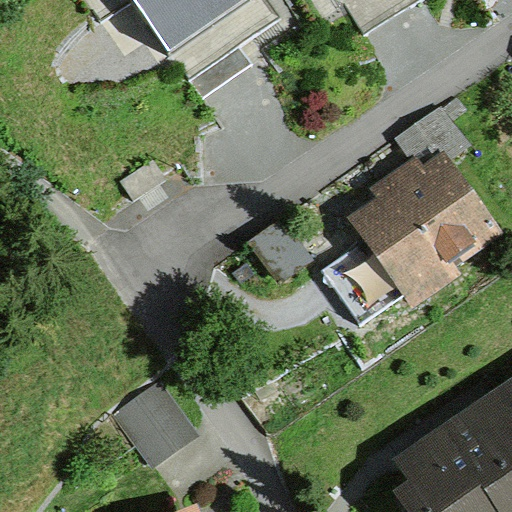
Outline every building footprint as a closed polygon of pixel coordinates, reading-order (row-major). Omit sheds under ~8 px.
[(256,0),(124,0),(170,65),(259,3),(256,0)] [(338,0),(363,39),(426,0),(338,0)] [(432,140),(446,159),(459,149),(442,128),(445,126),(434,112),(411,128),(423,146),(432,140)] [(355,225),(402,293),(409,303),(448,275),(442,265),(484,235),(436,167),(421,178),(412,165),(376,190),(385,203),(355,225)] [(161,192),(147,173),(117,196),(131,215),(161,192)] [(414,490),(399,500),(407,511),(511,511),(511,388),(495,401),(503,412),(484,425),(476,414),(398,467),(414,490)] [(158,393),(116,420),(151,477),(194,450),(158,393)]
